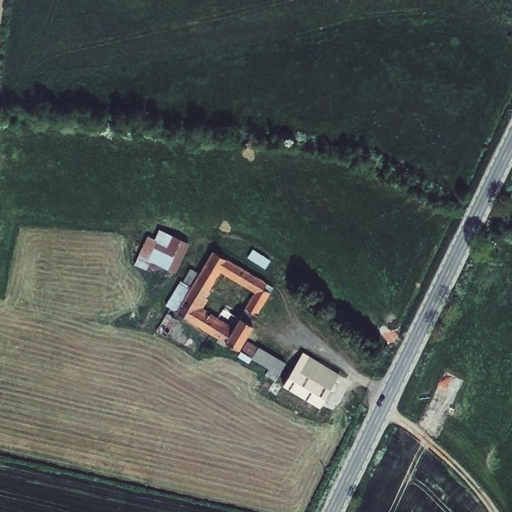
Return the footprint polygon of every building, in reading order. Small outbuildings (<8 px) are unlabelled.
[(178,272),(191,240),(160,228),(156,237),(148,234),(136,263),(148,269),(152,261),(178,272)] [(254,248),(249,256),(267,267),(272,259),(254,248)] [(180,296),(170,312),(177,316),(187,300),(180,296)] [(294,305),(286,296),(278,304),(287,313),(288,311),(293,316),(298,312),(293,307),(294,305)] [(177,316),(170,312),(168,317),(174,321),(177,316)] [(263,350),(251,369),(277,385),(289,366),(263,350)]
